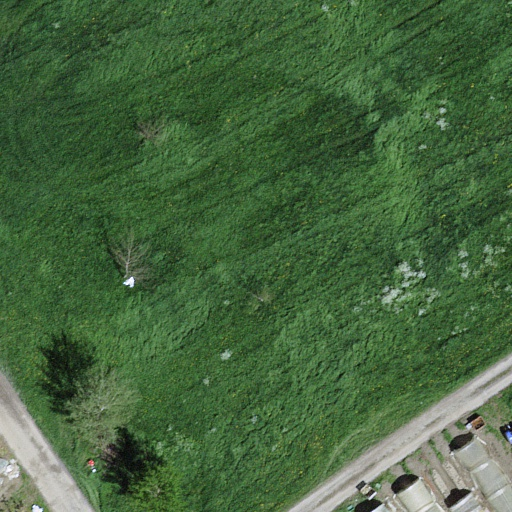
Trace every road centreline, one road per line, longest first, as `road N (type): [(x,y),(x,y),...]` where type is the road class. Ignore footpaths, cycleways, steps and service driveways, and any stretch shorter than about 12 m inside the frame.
road 1 (track): [(311,511),(511,373)]
road 2 (track): [(0,409),(70,511)]
